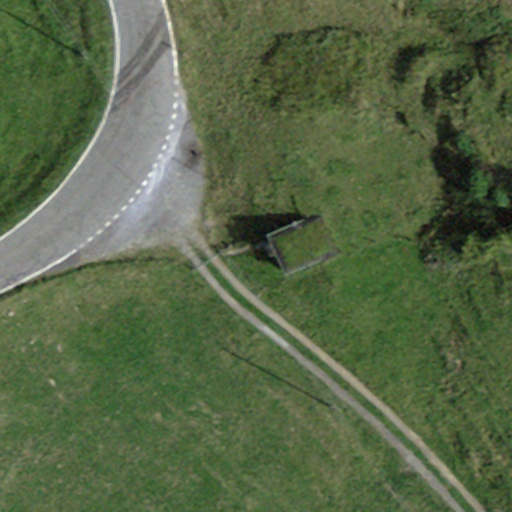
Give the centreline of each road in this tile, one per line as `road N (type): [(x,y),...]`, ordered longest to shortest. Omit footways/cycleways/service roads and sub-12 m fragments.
road 1 (track): [(115,171),(239,299),(381,417),(469,511)]
road 2 (secondary): [(0,265),(77,212),(115,171),(149,71),(136,0)]
